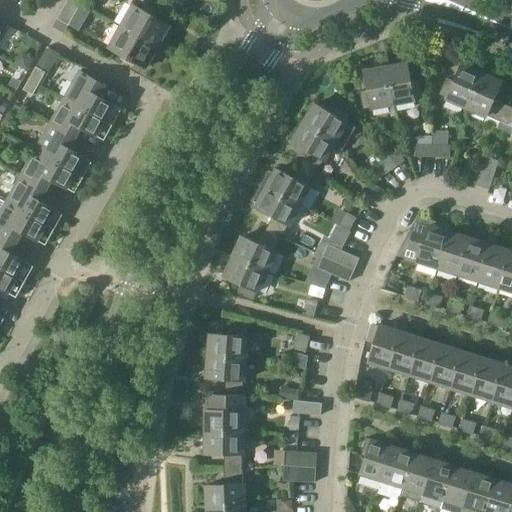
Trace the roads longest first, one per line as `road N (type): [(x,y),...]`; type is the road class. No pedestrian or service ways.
road 1 (tertiary): [(272,0),(184,145),(121,287),(66,511)]
road 2 (tertiary): [(109,511),(157,296),(295,19)]
road 3 (residential): [(0,369),(151,96),(0,8)]
road 4 (residential): [(328,511),(347,338),(387,225),(428,190),(511,215)]
